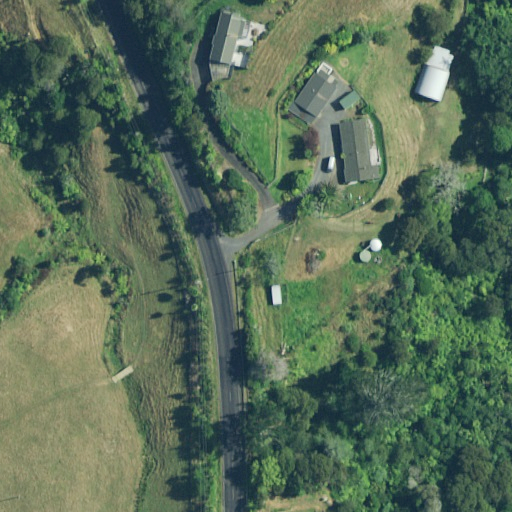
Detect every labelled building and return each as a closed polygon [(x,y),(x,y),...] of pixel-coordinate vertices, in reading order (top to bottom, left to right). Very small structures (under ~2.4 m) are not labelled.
[(230,77),(234,63),(243,65),(247,53),(237,50),(241,36),(249,38),(252,23),(245,21),(246,16),(223,10),(219,27),(212,25),(210,37),(216,38),(211,56),(213,80),(230,77)] [(453,55),(448,53),(449,49),(434,45),(433,49),(428,47),(423,63),(426,63),(417,93),(439,99),(453,55)] [(345,78),(325,62),(296,100),(317,115),(345,78)] [(364,96),(358,89),(342,101),(348,108),(364,96)] [(373,162),(368,117),(341,120),(348,180),(382,176),(381,161),(373,162)] [(384,240),(373,237),(370,247),(381,250),(384,240)] [(282,284),(273,284),(275,303),(284,303),(282,284)]
